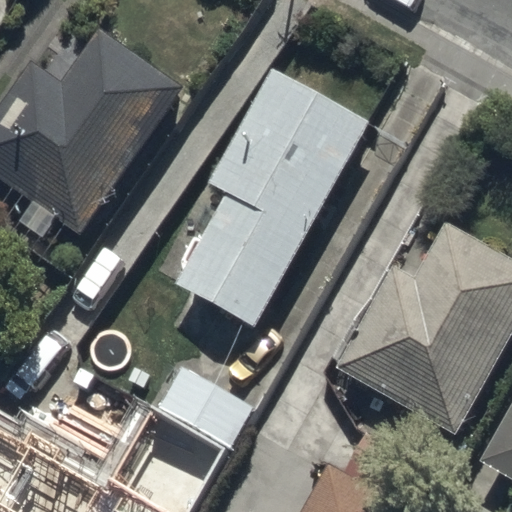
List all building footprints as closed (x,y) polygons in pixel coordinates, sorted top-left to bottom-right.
[(35,78),(0,132),(0,189),(91,248),(187,100),(106,48),(72,102),(35,78)] [(183,302),(262,347),(377,145),(280,90),(215,203),(233,214),(183,302)] [(398,285),(342,383),(461,451),(511,360),(511,272),(452,238),(418,296),(398,285)] [(0,511),(188,511),(224,450),(147,406),(103,483),(0,424),(0,511)] [(511,436),(488,479),(511,492),(511,436)] [(434,511),(448,490),(375,447),(349,491),(334,482),(316,511),(434,511)]
